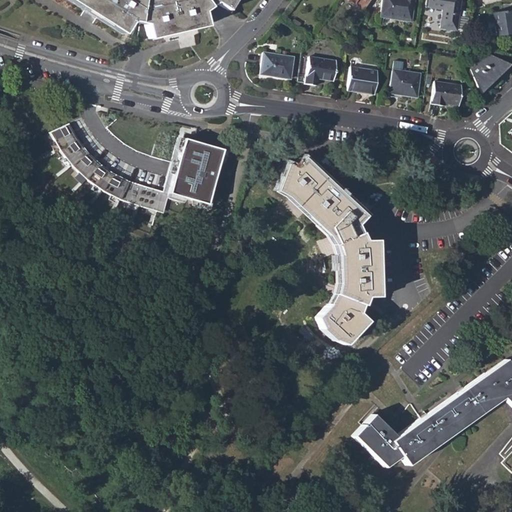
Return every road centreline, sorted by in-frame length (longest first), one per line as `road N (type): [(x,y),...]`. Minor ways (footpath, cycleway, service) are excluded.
road 1 (tertiary): [(223,94),(240,104),(406,129),(448,147)]
road 2 (tertiary): [(0,44),(185,92)]
